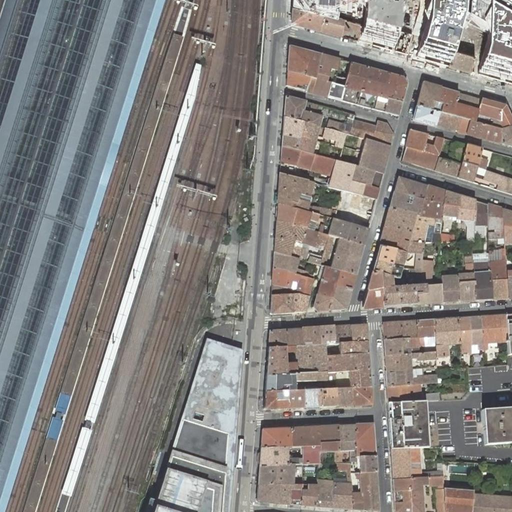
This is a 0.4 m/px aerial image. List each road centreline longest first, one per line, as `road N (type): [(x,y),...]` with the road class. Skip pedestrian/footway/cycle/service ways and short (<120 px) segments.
road 1 (residential): [(277,34),(255,322)]
road 2 (residential): [(355,317),(390,166)]
road 3 (residential): [(417,71),(277,34)]
road 4 (residential): [(373,316),(511,307)]
road 5 (residential): [(247,419),(378,414)]
road 6 (residential): [(390,166),(511,202)]
